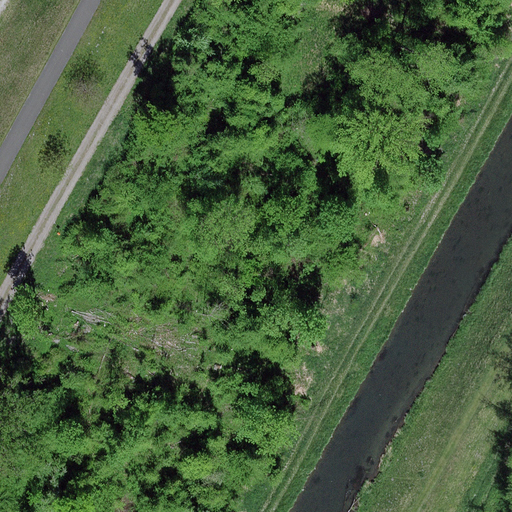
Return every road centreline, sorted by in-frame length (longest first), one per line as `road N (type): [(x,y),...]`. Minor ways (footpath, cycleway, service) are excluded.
road 1 (track): [(0,319),(181,0)]
road 2 (track): [(0,167),(91,0)]
